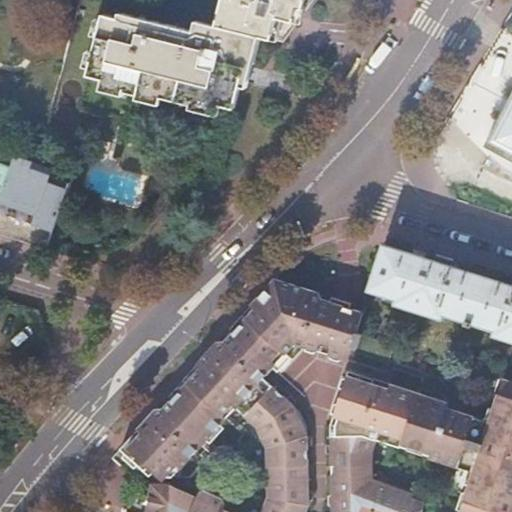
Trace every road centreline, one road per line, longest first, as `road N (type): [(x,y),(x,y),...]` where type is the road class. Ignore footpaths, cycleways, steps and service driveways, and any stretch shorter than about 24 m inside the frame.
road 1 (secondary): [(167,329),(319,176)]
road 2 (residential): [(511,239),(319,176)]
road 3 (secondary): [(52,466),(167,329)]
road 4 (residential): [(0,276),(167,329)]
road 5 (secondary): [(319,176),(421,51)]
